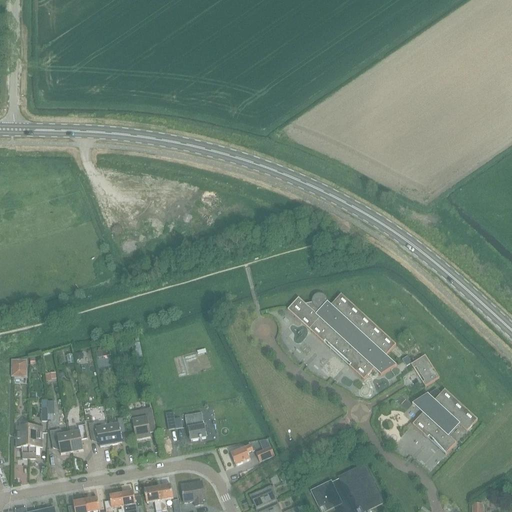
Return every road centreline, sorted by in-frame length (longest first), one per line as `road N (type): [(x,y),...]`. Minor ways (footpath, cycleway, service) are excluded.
road 1 (primary): [(511,331),(387,227),(296,179),(167,141),(13,130)]
road 2 (residential): [(438,511),(429,484),(377,447),(352,403),(288,367),(264,330)]
road 3 (residential): [(0,500),(195,465),(219,481),(232,511)]
road 4 (unclassified): [(13,130),(14,0)]
